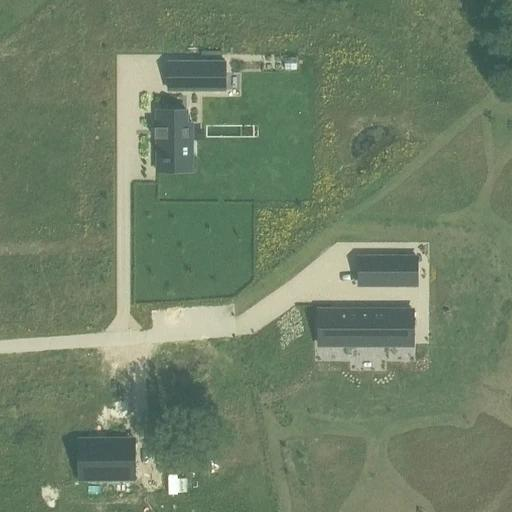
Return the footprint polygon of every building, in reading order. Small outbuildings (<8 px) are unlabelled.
[(169,62),(169,90),(187,90),(226,90),(226,62),(187,62),(169,62)] [(154,127),(154,138),(157,138),(157,158),(164,158),(164,160),(170,160),(170,158),(183,158),(183,141),(192,141),(192,123),(187,123),(187,110),(157,110),(157,127),(154,127)] [(359,257),(359,285),(377,285),(416,285),(416,257),(377,257),(359,257)] [(331,309),(331,345),(388,345),(388,333),(412,333),(412,309),(331,309)] [(85,460),(85,488),(141,488),(141,460),(85,460)]
